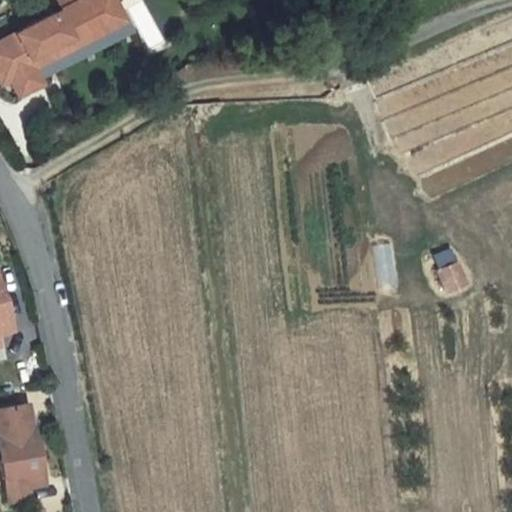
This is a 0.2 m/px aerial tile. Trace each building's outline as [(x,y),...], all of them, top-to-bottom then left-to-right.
[(84,0),(79,0),(0,40),(0,79),(6,77),(15,96),(39,84),(29,65),(100,29),(84,0)] [(112,0),(84,0),(100,29),(122,18),(112,0)] [(378,283),(416,276),(413,260),(393,264),(389,243),(371,246),(378,283)] [(436,269),(446,293),(464,285),(455,262),(436,269)] [(0,334),(11,331),(0,293),(0,334)] [(26,403),(0,408),(0,470),(6,502),(29,498),(26,487),(24,477),(40,474),(26,403)] [(24,477),(26,487),(42,484),(40,474),(24,477)]
